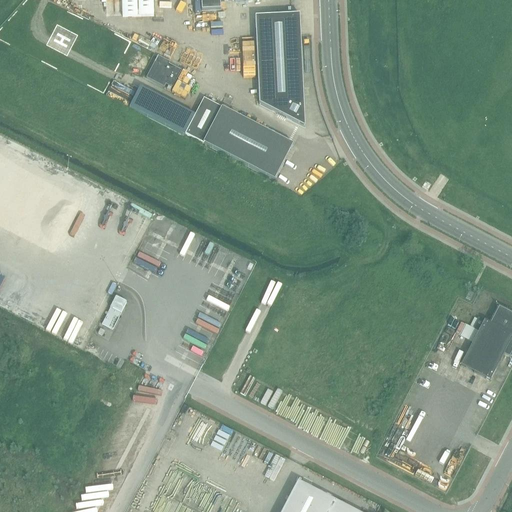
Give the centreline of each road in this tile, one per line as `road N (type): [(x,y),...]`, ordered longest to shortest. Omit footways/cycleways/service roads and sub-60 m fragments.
road 1 (tertiary): [(511,255),(411,202),(373,167),(342,117),(328,0)]
road 2 (unclassified): [(436,511),(184,381)]
road 3 (track): [(424,209),(511,29)]
road 4 (unknown): [(0,175),(105,233),(106,265)]
